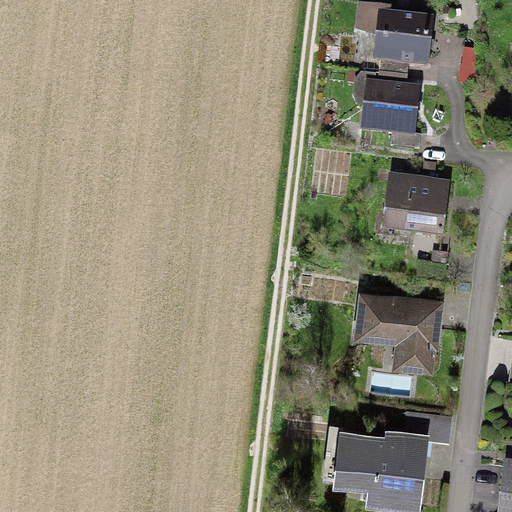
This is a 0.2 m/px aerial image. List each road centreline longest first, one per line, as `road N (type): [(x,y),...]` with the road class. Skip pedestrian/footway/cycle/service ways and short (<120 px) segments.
road 1 (track): [(255,511),(314,0)]
road 2 (residential): [(458,511),(491,237),(511,188)]
